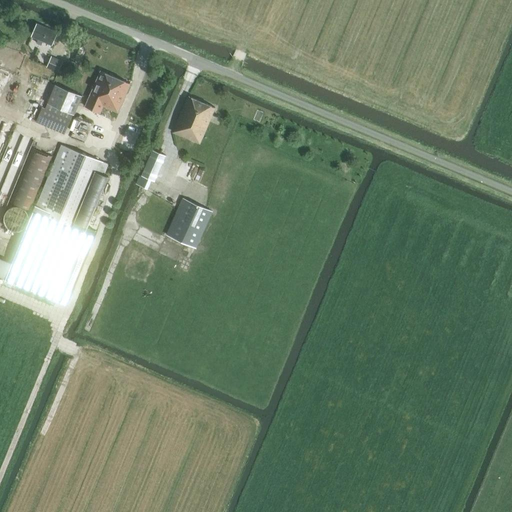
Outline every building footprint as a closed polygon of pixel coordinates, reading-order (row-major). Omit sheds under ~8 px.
[(37,23),(32,36),(38,39),(36,43),(41,45),(43,41),(51,45),(57,32),(37,23)] [(63,61),(51,56),(47,67),(58,72),(63,61)] [(101,71),(85,107),(100,113),(104,106),(118,112),(130,83),(101,71)] [(42,107),(36,122),(65,134),(73,115),(74,115),(82,96),(55,85),(45,109),(42,107)] [(173,132),(200,143),(215,108),(188,96),(173,132)] [(132,136),(125,134),(122,142),(137,147),(145,126),(137,123),(132,136)] [(108,164),(61,144),(33,211),(80,231),(108,164)] [(32,148),(10,202),(30,210),(52,156),(32,148)] [(144,173),(153,178),(163,155),(153,151),(144,173)] [(200,181),(205,167),(195,163),(189,177),(200,181)] [(145,208),(165,220),(172,206),(152,195),(145,208)] [(196,248),(212,212),(212,211),(183,198),(166,234),(196,248)] [(65,304),(93,236),(80,231),(33,211),(5,279),(65,304)]
